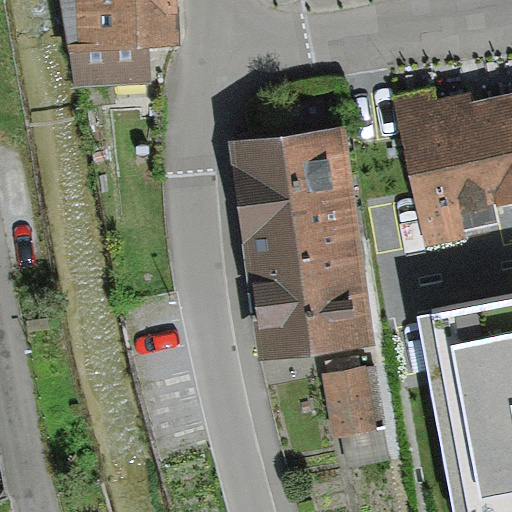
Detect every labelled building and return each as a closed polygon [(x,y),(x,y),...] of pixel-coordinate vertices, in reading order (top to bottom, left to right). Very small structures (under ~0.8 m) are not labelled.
[(151,25),(182,26),(180,0),(65,0),(70,26),(151,25)] [(75,69),(152,70),(151,25),(70,26),(75,69)] [(496,199),(511,195),(511,81),(474,90),(472,82),(439,89),(437,79),(394,88),(428,241),(467,232),(464,220),(498,212),(496,199)] [(230,125),(258,344),(377,329),(348,110),(230,125)] [(496,511),(511,509),(511,274),(398,296),(438,511),(496,511)] [(323,365),(334,430),(343,428),(378,422),(367,358),(323,365)] [(385,421),(378,422),(343,428),(348,461),(391,454),(385,421)]
